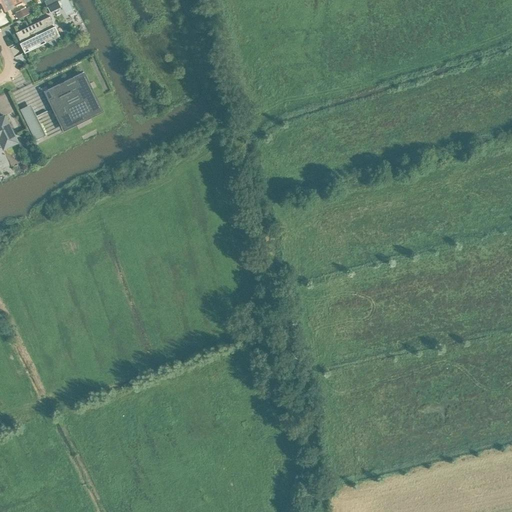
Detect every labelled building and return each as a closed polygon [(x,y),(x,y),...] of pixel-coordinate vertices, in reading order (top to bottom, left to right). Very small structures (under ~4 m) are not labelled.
[(0,0),(0,2),(0,3),(0,2),(1,2),(5,11),(27,0),(0,0)] [(26,8),(15,13),(18,19),(29,14),(26,9),(26,8)] [(24,53),(59,36),(55,29),(54,29),(53,27),(55,26),(50,16),(15,33),(19,40),(20,40),(21,42),(19,43),(24,53)] [(83,73),(82,73),(48,90),(51,97),(47,99),(52,109),(56,107),(60,115),(57,116),(63,127),(64,127),(63,126),(73,122),(74,122),(72,116),(86,109),(89,114),(90,114),(100,109),(94,98),(92,99),(88,91),(91,90),(90,89),(88,91),(85,86),(88,84),(82,74),(83,73)] [(0,143),(0,144),(15,137),(4,116),(0,117),(0,143)] [(45,135),(36,116),(25,121),(35,140),(45,135)]
